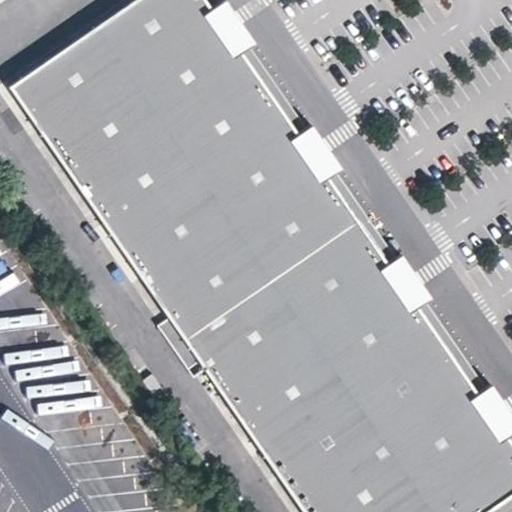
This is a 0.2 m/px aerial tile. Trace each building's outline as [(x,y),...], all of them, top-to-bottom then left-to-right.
[(210,7),(205,0),(130,0),(7,85),(168,317),(156,325),(192,377),(204,369),(302,511),(483,511),(511,492),(511,442),(507,436),(476,391),(417,306),(386,262),(327,176),(297,132),(241,51),(210,7)] [(254,42),(224,0),(220,0),(218,2),(210,7),(241,51),(248,46),(254,42)] [(304,127),(248,46),(241,51),(297,132),(304,127)] [(340,167),(310,123),(304,127),(297,132),(327,176),(335,171),(340,167)] [(394,256),(335,171),(327,176),(386,262),(394,256)] [(430,297),(399,253),(394,256),(386,262),(417,306),(425,301),(430,297)] [(484,386),(425,301),(417,306),(476,391),(484,386)] [(511,415),(489,382),(484,386),(476,391),(507,436),(511,432),(511,415)]
